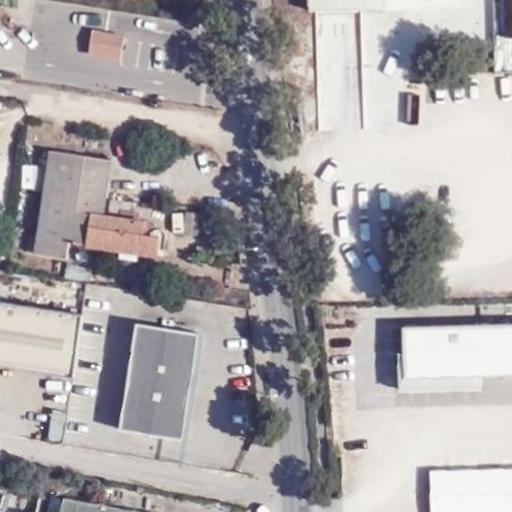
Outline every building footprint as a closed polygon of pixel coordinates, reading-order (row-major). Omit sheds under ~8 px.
[(308,0),(309,15),(461,14),(460,0),(308,0)] [(122,37),(91,32),(89,51),(119,56),(122,37)] [(123,256),(141,258),(155,260),(161,255),(161,237),(152,235),(150,241),(142,240),(141,231),(138,230),(137,222),(99,217),(108,161),(49,152),(33,256),(68,262),(70,247),(123,256)] [(139,273),(141,258),(123,256),(121,270),(139,273)] [(0,367),(71,378),(81,316),(0,304),(0,367)] [(203,335),(140,325),(122,433),(185,443),(203,335)] [(511,379),(511,328),(402,331),(403,382),(511,379)] [(61,439),(65,410),(50,408),(47,438),(61,439)] [(30,506),(29,511),(182,511),(62,492),(57,510),(30,506)]
